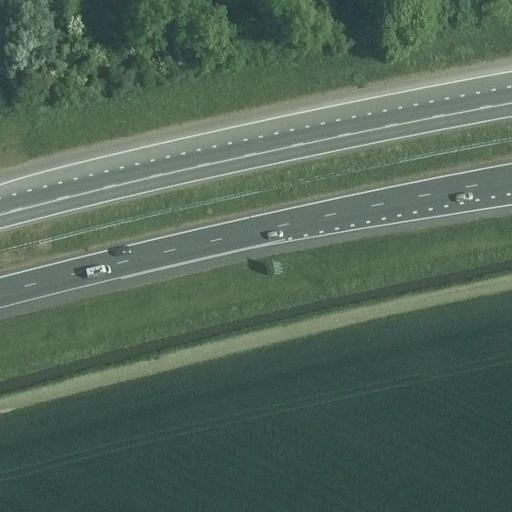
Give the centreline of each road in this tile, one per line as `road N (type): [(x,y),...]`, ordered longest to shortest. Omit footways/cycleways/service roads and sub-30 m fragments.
road 1 (motorway): [(0,292),(511,181)]
road 2 (motorway): [(511,108),(0,217)]
